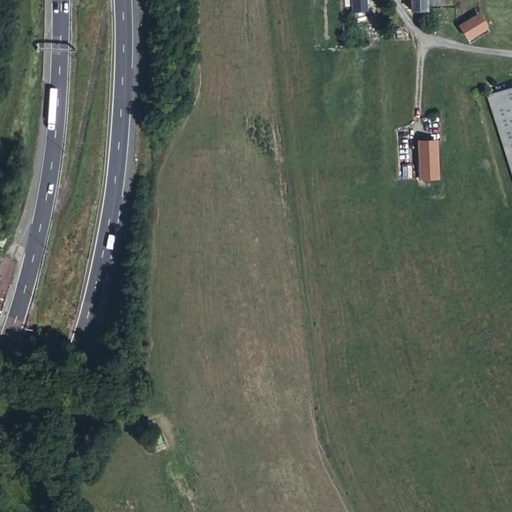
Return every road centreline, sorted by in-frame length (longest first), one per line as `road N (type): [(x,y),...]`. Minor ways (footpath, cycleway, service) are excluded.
road 1 (trunk): [(23,511),(58,425),(98,282),(118,163),(125,0)]
road 2 (trunk): [(62,0),(51,175),(0,373)]
road 3 (track): [(23,0),(0,132)]
